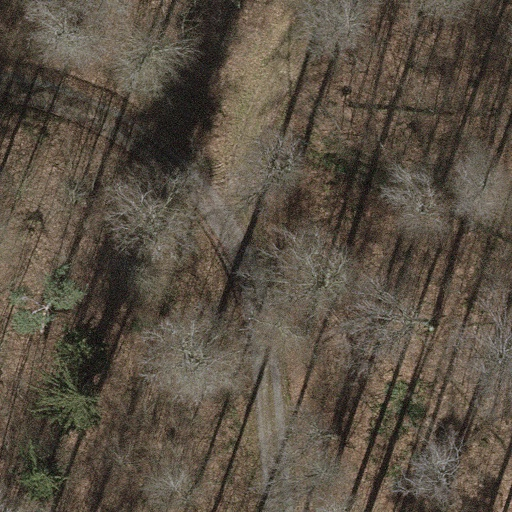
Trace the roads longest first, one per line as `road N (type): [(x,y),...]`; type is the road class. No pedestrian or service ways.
road 1 (track): [(278,511),(270,345),(243,233),(150,132),(60,85),(0,77)]
road 2 (track): [(243,233),(249,131),(305,13),(320,0)]
